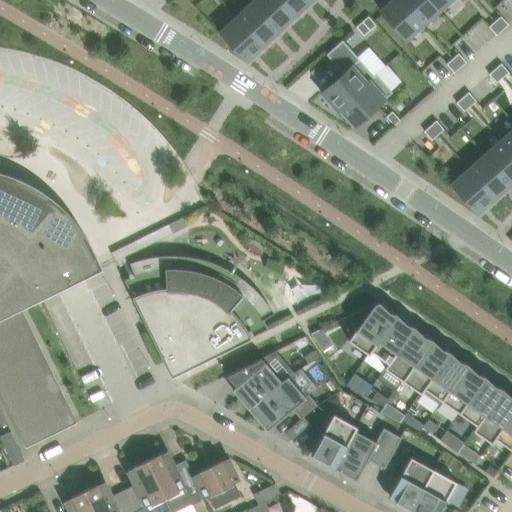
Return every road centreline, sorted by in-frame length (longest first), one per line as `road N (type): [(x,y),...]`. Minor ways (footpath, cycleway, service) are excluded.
road 1 (unclassified): [(511,264),(105,0)]
road 2 (residential): [(354,511),(184,415),(149,419),(0,492)]
